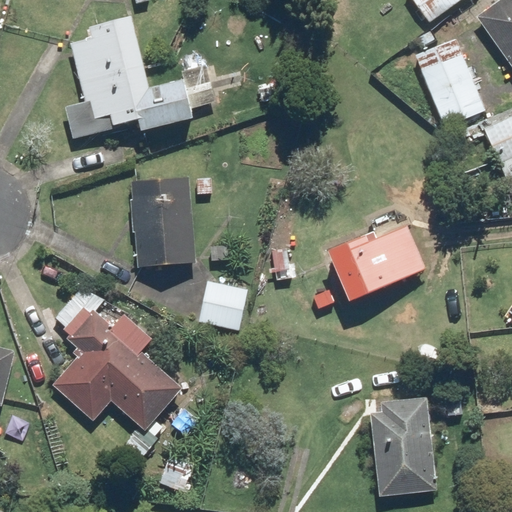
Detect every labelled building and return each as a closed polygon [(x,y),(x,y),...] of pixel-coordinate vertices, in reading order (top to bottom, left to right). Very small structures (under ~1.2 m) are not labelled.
[(414,0),(430,21),(459,0),(414,0)] [(511,0),(500,0),(478,16),(511,64),(511,0)] [(92,37),(71,42),(86,101),(66,106),(74,138),(139,122),(141,130),(194,117),(184,79),(150,88),(132,16),(89,26),(92,37)] [(485,110),(456,39),(416,55),(445,126),(485,110)] [(215,101),(206,65),(183,70),(192,107),(215,101)] [(507,176),(511,173),(511,109),(482,123),(507,176)] [(190,177),(131,182),(139,267),(197,262),(190,177)] [(330,250),(351,300),(425,269),(407,226),(376,239),(373,232),(330,250)] [(248,289),(208,280),(198,321),(239,330),(248,289)] [(112,400),(145,430),(182,388),(141,351),(153,339),(105,296),(90,313),(84,308),(64,330),(70,336),(67,339),(83,352),(53,385),(94,421),(112,400)] [(15,351),(0,347),(0,404),(2,405),(15,351)] [(371,413),(381,496),(437,489),(426,397),(380,402),(382,411),(371,413)]
